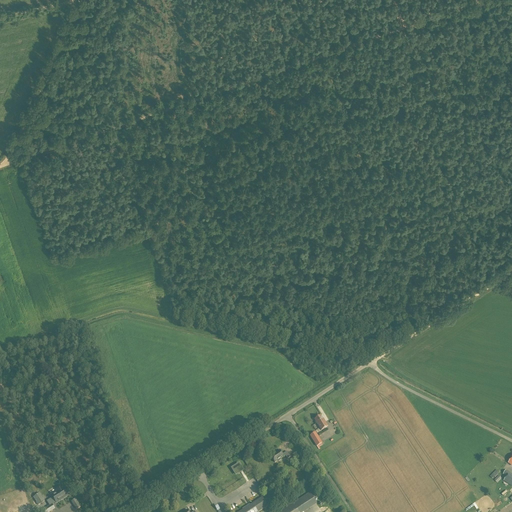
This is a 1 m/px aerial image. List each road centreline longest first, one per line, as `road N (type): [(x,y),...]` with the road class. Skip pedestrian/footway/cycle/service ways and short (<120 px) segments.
road 1 (track): [(481,0),(183,101)]
road 2 (unclassified): [(135,511),(372,361)]
road 3 (track): [(183,101),(7,164)]
road 4 (track): [(7,164),(78,0)]
road 5 (unknown): [(372,361),(506,435)]
road 6 (track): [(488,289),(372,361)]
